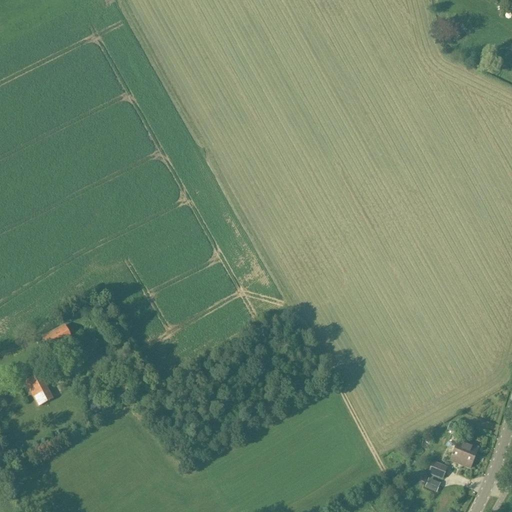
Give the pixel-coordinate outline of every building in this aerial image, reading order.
[(455,28),(447,35),(454,43),(462,36),(455,28)] [(46,336),(42,339),(49,353),(72,341),(70,336),(65,327),(46,336)] [(36,378),(26,383),(30,390),(43,384),(39,376),(36,378)] [(48,393),(35,400),(39,406),(39,407),(52,400),(48,393)] [(92,402),(89,413),(99,415),(102,405),(92,402)] [(458,441),(450,461),(470,469),(478,450),(458,441)] [(433,462),(428,474),(443,480),(448,468),(433,462)] [(429,479),(425,489),(436,494),(440,484),(429,479)]
